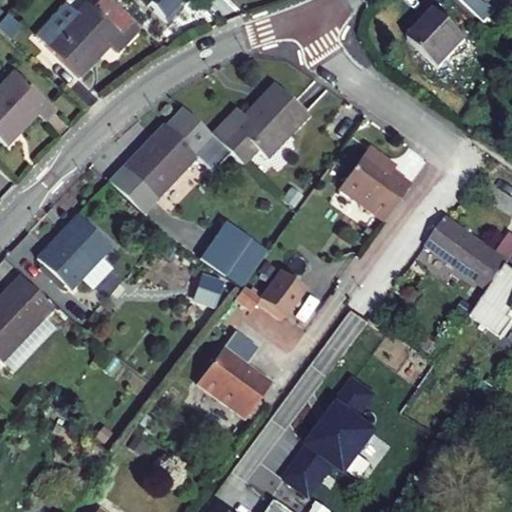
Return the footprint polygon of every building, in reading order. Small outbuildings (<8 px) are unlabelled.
[(76,0),(41,39),(76,71),(87,59),(84,56),(103,36),(112,46),(134,21),(111,0),(76,0)] [(146,0),(162,14),(174,0),(146,0)] [(435,63),(463,35),(428,0),(424,0),(411,13),(418,20),(406,33),(435,63)] [(466,0),(480,13),(491,1),(490,0),(466,0)] [(0,73),(0,137),(3,140),(15,126),(11,123),(27,105),(38,114),(50,101),(9,64),(0,73)] [(203,128),(232,156),(245,141),(256,151),(299,107),(265,75),(254,87),(257,91),(238,110),(228,101),(203,128)] [(115,163),(149,195),(190,152),(155,119),(142,133),(146,136),(130,154),(126,150),(115,163)] [(333,181),(378,214),(405,178),(387,165),(378,158),(381,153),(364,140),(333,181)] [(390,160),(381,153),(378,158),(387,165),(390,160)] [(31,255),(66,288),(107,244),(72,211),(60,224),(63,227),(46,246),(43,243),(31,255)] [(418,244),(481,289),(502,260),(490,251),(464,232),(456,226),(441,215),(418,244)] [(461,219),(456,226),(464,232),(469,226),(461,219)] [(511,237),(504,231),(490,251),(502,260),(503,258),(511,245),(511,237)] [(511,265),(503,258),(502,260),(481,289),(467,307),(497,329),(509,313),(511,314),(511,265)] [(300,281),(276,263),(255,291),(279,310),(300,281)] [(0,359),(51,306),(16,273),(0,289),(0,359)] [(219,339),(218,339),(191,375),(239,411),(266,375),(240,356),(252,340),(231,324),(219,339)] [(334,402),(279,474),(304,492),(328,460),(340,468),(369,429),(350,414),(367,391),(348,377),(331,400),(334,402)] [(35,383),(0,428),(0,511),(23,511),(90,426),(35,383)] [(145,435),(134,425),(124,438),(137,447),(145,435)] [(66,467),(46,496),(68,511),(88,482),(66,467)] [(114,511),(98,500),(88,511),(114,511)]
